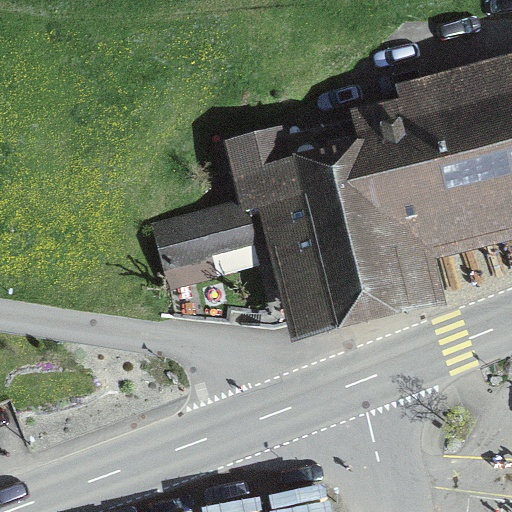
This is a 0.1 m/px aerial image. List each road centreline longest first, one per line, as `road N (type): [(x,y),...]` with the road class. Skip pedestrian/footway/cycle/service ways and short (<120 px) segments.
road 1 (unclassified): [(262,416),(239,367),(223,353),(0,321)]
road 2 (tertiary): [(5,511),(262,416)]
road 3 (tertiary): [(361,379),(511,322)]
road 4 (unclassified): [(391,511),(361,379)]
